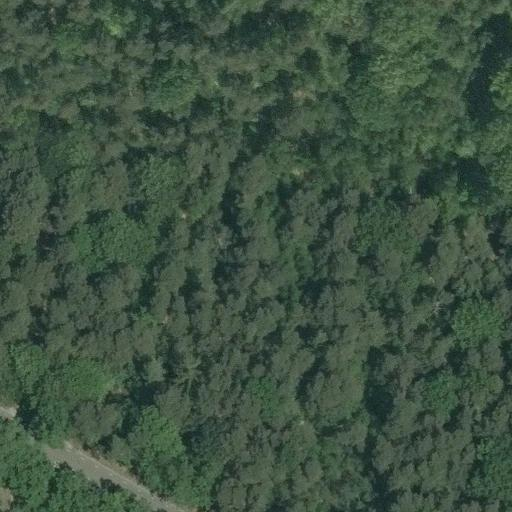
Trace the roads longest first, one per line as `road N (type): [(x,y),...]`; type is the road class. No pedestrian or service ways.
road 1 (track): [(0,176),(69,210),(11,511)]
road 2 (tertiary): [(0,416),(170,511)]
